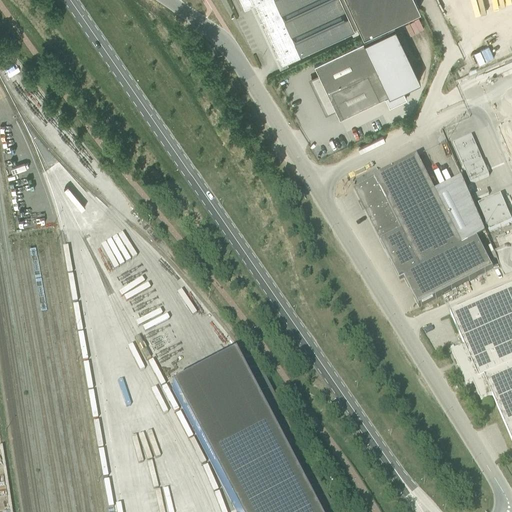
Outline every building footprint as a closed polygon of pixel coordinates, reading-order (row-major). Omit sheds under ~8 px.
[(240,0),(244,6),(253,2),(281,62),(302,53),(354,29),(353,28),(357,26),(362,36),(419,9),(414,0),(240,0)] [(314,66),(327,93),(324,95),(332,112),(339,109),(342,116),(338,117),(339,118),(388,95),(392,103),(388,105),(388,106),(406,98),(401,89),(419,80),(394,27),(314,66)] [(472,136),(453,145),(471,185),(489,177),(472,136)] [(412,293),(419,308),(442,296),(493,271),(478,240),(463,248),(437,196),(417,158),(379,177),(354,190),(363,208),(366,213),(400,280),(404,278),(409,288),(412,293)] [(460,184),(437,196),(463,248),(478,240),(483,237),(460,184)] [(487,191),(474,196),(476,201),(489,195),(487,191)] [(511,221),(501,196),(478,206),(490,233),(511,223),(511,221)] [(465,348),(452,354),(466,387),(473,384),(481,402),(493,397),(511,442),(511,288),(451,315),(465,348)] [(213,368),(172,390),(235,511),(315,511),(234,357),(220,365),(213,368)]
